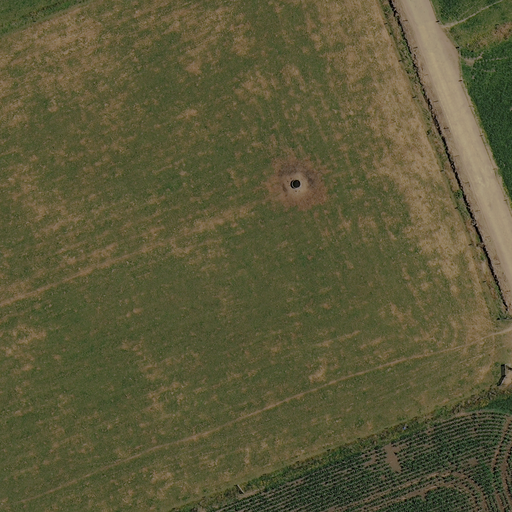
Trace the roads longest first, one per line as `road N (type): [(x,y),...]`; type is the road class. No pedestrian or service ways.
road 1 (track): [(128,511),(511,358)]
road 2 (track): [(511,267),(414,0)]
